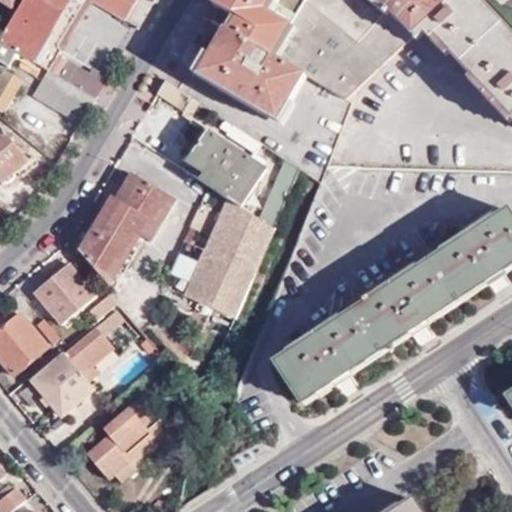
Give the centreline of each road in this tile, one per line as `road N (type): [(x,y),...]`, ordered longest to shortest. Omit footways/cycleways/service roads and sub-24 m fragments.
road 1 (unknown): [(285,465),(248,419),(249,379),(269,334),(425,235)]
road 2 (residential): [(181,0),(46,231),(0,267)]
road 3 (residential): [(443,364),(211,511)]
road 4 (unknown): [(147,58),(280,146)]
road 5 (residential): [(0,414),(82,511)]
road 6 (residential): [(443,364),(511,466)]
